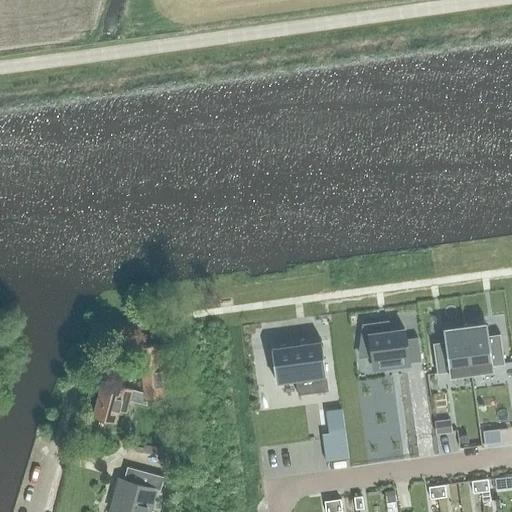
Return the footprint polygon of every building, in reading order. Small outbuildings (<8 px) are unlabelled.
[(501,339),(489,341),(486,322),(464,325),(471,374),(493,371),(492,366),(504,364),(501,339)] [(363,325),(359,356),(370,355),(371,357),(374,370),(391,367),(397,366),(409,365),(409,363),(421,361),(417,337),(405,339),(404,329),(390,331),(377,333),(375,324),(363,325)] [(471,374),(464,325),(442,328),(445,347),(433,349),(437,374),(448,372),(449,377),(471,374)] [(297,392),(328,387),(321,337),(271,344),(275,378),(295,376),(297,392)] [(146,399),(163,396),(156,344),(138,347),(144,393),(102,381),(93,416),(114,422),(117,410),(125,412),(128,400),(147,405),(146,399)] [(276,382),(278,398),(297,395),(295,379),(276,382)] [(340,387),(341,395),(353,393),(352,385),(340,387)] [(451,419),(435,421),(436,434),(452,432),(451,419)] [(499,429),(483,431),(484,443),(501,442),(499,429)] [(348,459),(344,431),(328,433),(322,433),(326,462),(348,459)] [(162,452),(160,465),(169,466),(171,453),(162,452)] [(164,477),(134,469),(126,466),(122,479),(119,478),(110,510),(114,511),(113,511),(149,511),(155,489),(160,490),(164,477)] [(487,479),(479,480),(481,492),(482,492),(489,491),(487,479)] [(479,480),(471,481),(473,493),(481,492),(479,480)] [(444,485),(436,486),(438,498),(446,497),(444,485)] [(436,486),(428,487),(430,499),(438,498),(436,486)] [(396,502),(394,491),(385,492),(387,503),(396,502)] [(362,496),(354,497),(355,509),(363,508),(362,496)] [(340,499),(332,500),(333,511),(335,511),(342,511),(340,499)] [(333,511),(332,500),(324,501),(325,511),(333,511)]
